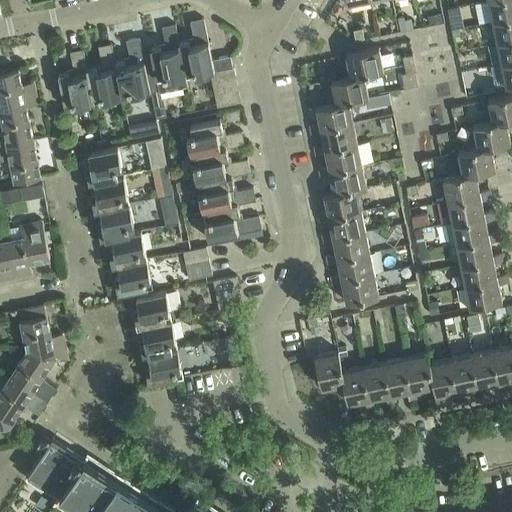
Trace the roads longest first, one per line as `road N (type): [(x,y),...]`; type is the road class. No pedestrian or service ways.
road 1 (residential): [(270,27),(254,63),(296,262),(261,319),(277,407),(361,462),(511,434)]
road 2 (residential): [(0,30),(130,4)]
